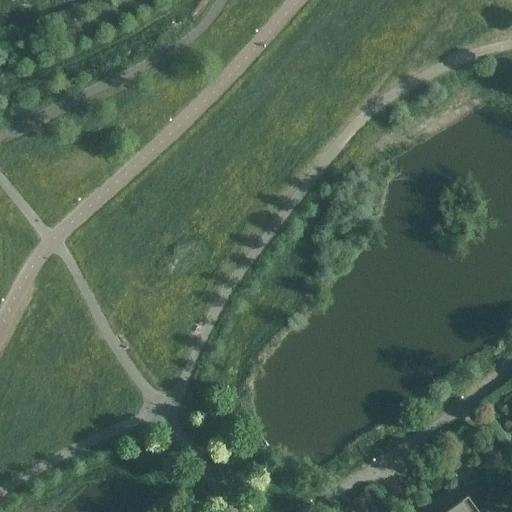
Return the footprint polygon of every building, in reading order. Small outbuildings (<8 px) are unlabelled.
[(462,491),(457,485),(450,490),(455,496),(462,491)] [(455,496),(450,490),(448,491),(446,493),(450,499),(454,500),(455,496)] [(457,504),(466,497),(462,491),(455,496),(454,500),(457,504)] [(358,510),(370,501),(364,493),(352,502),(358,510)] [(446,503),(450,499),(446,493),(436,500),(441,506),(446,503)] [(481,511),(476,511),(466,497),(457,504),(450,509),(445,511),(481,511)] [(450,509),(457,504),(454,500),(450,499),(446,503),(450,509)] [(441,506),(436,500),(434,501),(432,503),(436,509),(440,510),(441,506)] [(432,511),(436,509),(432,503),(425,508),(427,511),(432,511)] [(445,511),(450,509),(446,503),(441,506),(440,510),(441,511),(445,511)]
